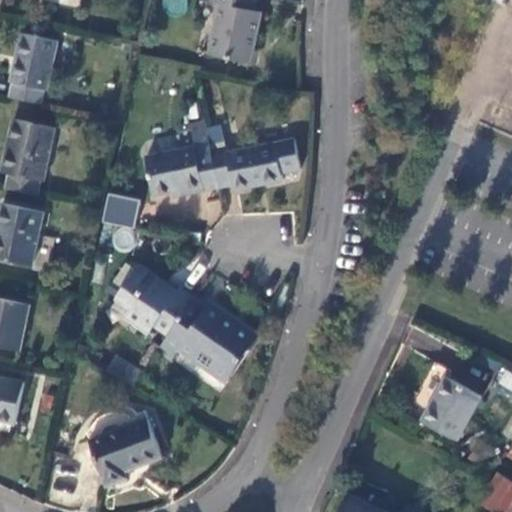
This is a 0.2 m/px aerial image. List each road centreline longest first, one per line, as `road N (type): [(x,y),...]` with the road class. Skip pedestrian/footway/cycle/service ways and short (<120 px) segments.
road 1 (residential): [(248,466),(323,251),(338,0)]
road 2 (residential): [(299,504),(455,140)]
